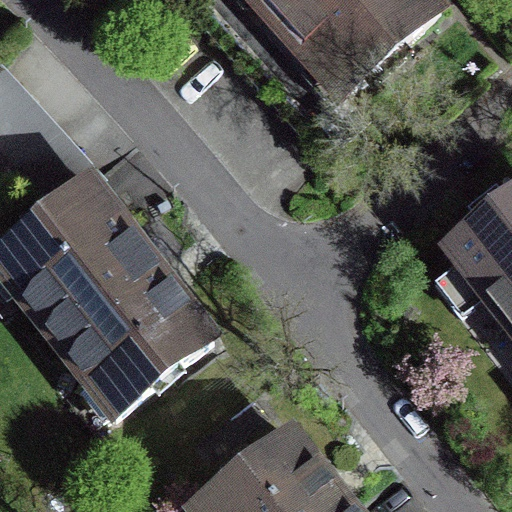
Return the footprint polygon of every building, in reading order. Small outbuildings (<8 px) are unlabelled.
[(426,0),(224,0),(332,118),(388,67),(443,18),(426,0)] [(0,168),(6,175),(58,134),(1,73),(0,74),(0,168)] [(47,221),(0,258),(0,265),(1,265),(22,291),(16,297),(116,424),(214,348),(164,284),(91,192),(102,183),(58,134),(6,175),(47,221)] [(511,199),(487,219),(438,259),(511,352),(511,199)] [(352,511),(290,434),(190,511),(352,511)]
